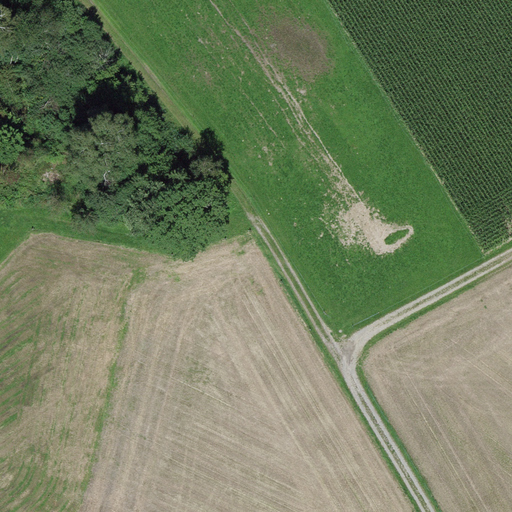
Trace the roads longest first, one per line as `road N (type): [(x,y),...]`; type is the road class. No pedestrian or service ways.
road 1 (track): [(431,511),(249,205),(89,0)]
road 2 (track): [(334,348),(511,250)]
